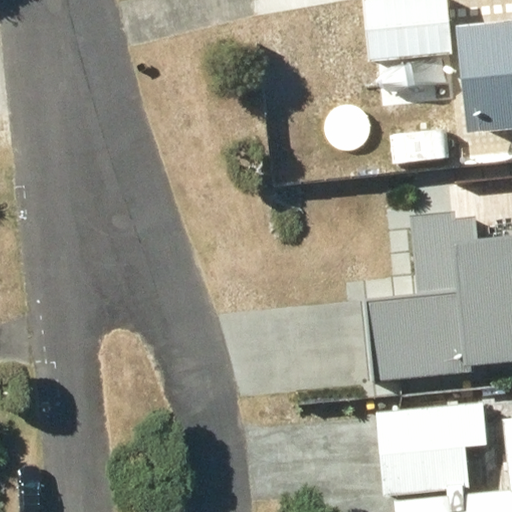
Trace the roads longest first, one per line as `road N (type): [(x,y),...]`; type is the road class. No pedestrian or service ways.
road 1 (residential): [(221,511),(186,338),(154,291),(98,238)]
road 2 (residential): [(98,238),(69,357),(82,511)]
road 3 (residential): [(98,238),(53,0)]
